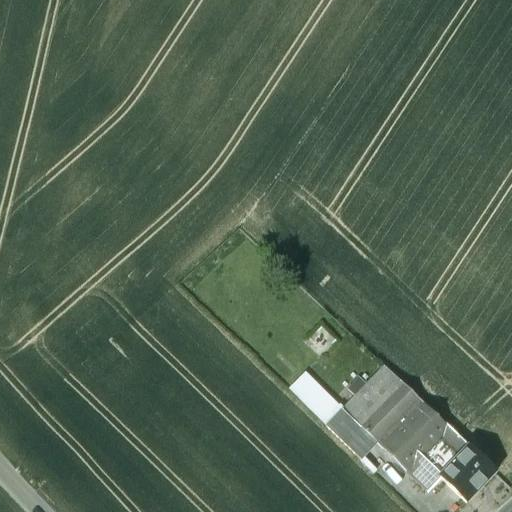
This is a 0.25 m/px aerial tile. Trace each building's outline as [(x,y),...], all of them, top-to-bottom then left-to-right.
[(322,414),(333,401),(311,382),(300,395),(322,414)] [(419,402),(391,431),(421,459),(439,440),(449,431),(419,402)] [(421,459),(391,431),(377,446),(407,474),(421,459)] [(494,474),(449,431),(439,440),(459,459),(440,478),(439,479),(440,480),(465,503),(494,474)] [(421,459),(407,474),(427,494),(440,480),(439,479),(440,478),(421,459)]
